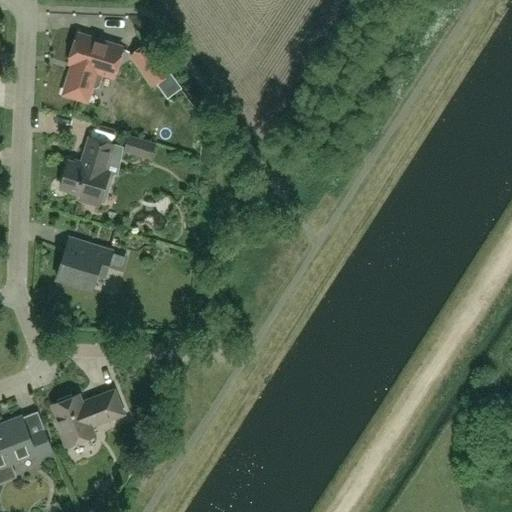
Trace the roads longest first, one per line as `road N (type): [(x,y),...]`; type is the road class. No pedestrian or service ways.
road 1 (track): [(496,0),(168,511)]
road 2 (track): [(511,244),(338,511)]
road 3 (residential): [(12,292),(22,0)]
